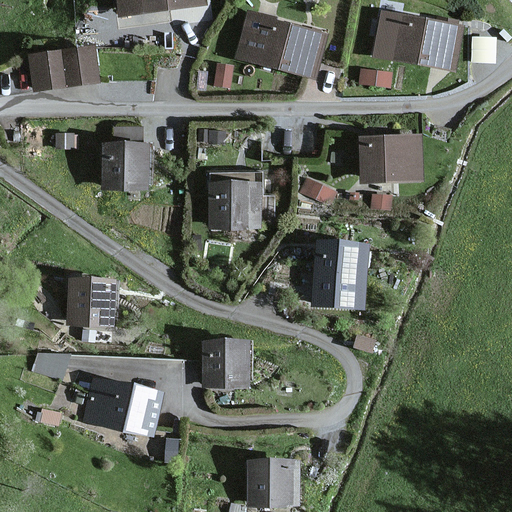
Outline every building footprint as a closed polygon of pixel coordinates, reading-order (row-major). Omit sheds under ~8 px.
[(201,0),(114,0),(116,14),(202,5),(201,0)] [(276,16),(249,9),(236,58),(315,79),(326,35),(274,22),(276,16)] [(461,26),(402,14),(393,58),(452,70),(461,26)] [(91,45),(26,56),(32,91),(97,81),(91,45)] [(421,138),(360,141),(361,181),(422,179),(421,138)] [(145,144),(99,144),(99,190),(145,191),(145,144)] [(257,178),(208,178),(208,228),(257,227),(257,178)] [(367,246),(313,244),(310,297),(364,300),(367,246)] [(112,279),(69,277),(67,322),(110,323),(112,279)] [(246,341),(204,342),(204,385),(247,385),(246,341)] [(65,370),(66,350),(36,348),(35,368),(65,370)] [(161,395),(96,379),(87,419),(151,434),(161,395)] [(296,461),(248,462),(249,505),(298,504),(296,461)]
